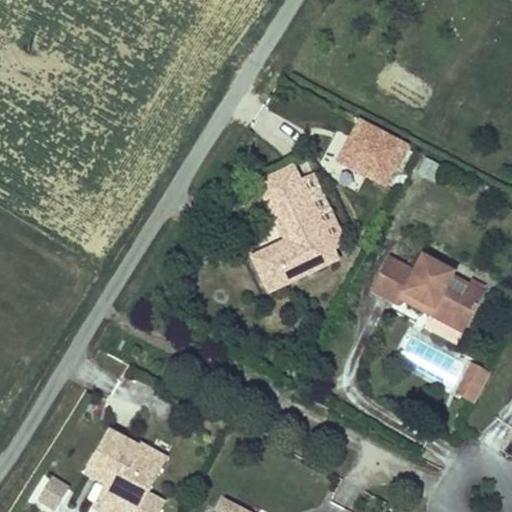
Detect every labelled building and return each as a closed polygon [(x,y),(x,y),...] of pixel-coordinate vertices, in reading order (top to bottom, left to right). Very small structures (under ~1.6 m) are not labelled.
[(255,175),(261,190),(298,173),(292,159),(255,175)] [(436,182),(441,165),(425,161),(421,178),(436,182)] [(278,218),(284,231),(280,233),(246,247),(263,283),(333,253),(329,242),(317,216),(298,173),(261,190),(274,220),(278,218)] [(338,239),(326,212),(317,216),(329,242),(338,239)] [(274,220),(280,233),(284,231),(278,218),(274,220)] [(386,257),(368,290),(392,302),(393,300),(397,291),(427,306),(423,315),(459,333),(474,307),(456,297),(440,288),(449,272),(418,255),(409,271),(386,257)] [(463,284),(456,297),(474,307),(481,295),(463,284)] [(397,291),(393,300),(423,315),(427,306),(397,291)] [(470,403),(484,376),(470,368),(455,395),(470,403)] [(143,484),(154,463),(127,448),(130,441),(103,427),(81,473),(100,482),(119,492),(112,504),(127,511),(150,511),(161,493),(143,484)] [(130,441),(127,448),(154,463),(158,455),(130,441)] [(50,509),(62,486),(44,476),(32,500),(50,509)] [(88,506),(99,511),(108,511),(112,504),(119,492),(100,482),(88,506)] [(241,511),(216,498),(208,511),(241,511)]
